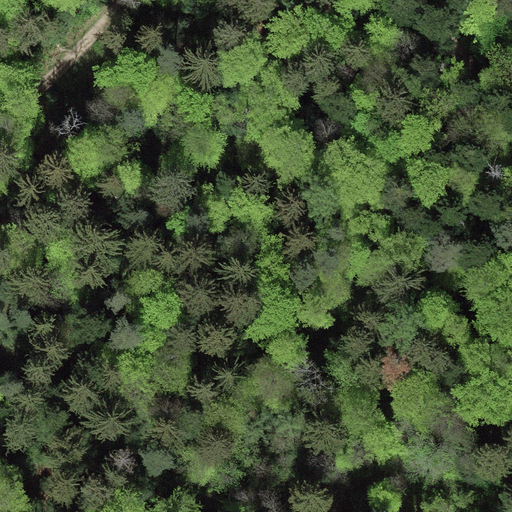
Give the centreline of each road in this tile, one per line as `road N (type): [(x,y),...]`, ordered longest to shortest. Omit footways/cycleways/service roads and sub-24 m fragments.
road 1 (track): [(123,0),(0,128)]
road 2 (track): [(511,143),(445,0)]
